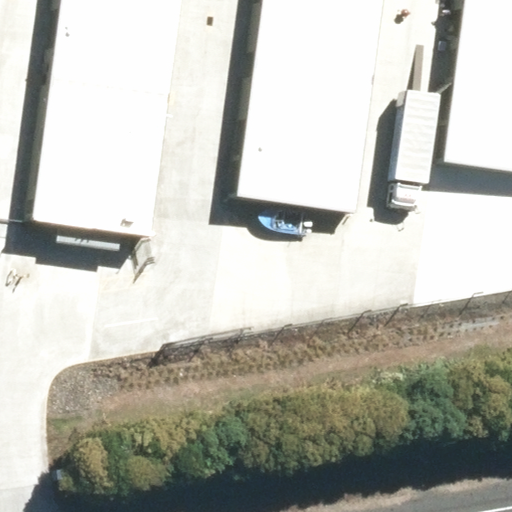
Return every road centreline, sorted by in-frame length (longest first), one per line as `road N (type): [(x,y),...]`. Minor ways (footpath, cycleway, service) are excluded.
road 1 (unknown): [(296,0),(272,197),(258,248),(219,292),(91,334)]
road 2 (unknown): [(0,287),(19,0)]
